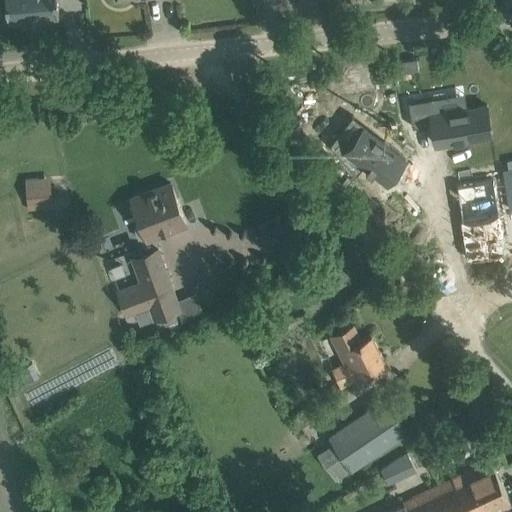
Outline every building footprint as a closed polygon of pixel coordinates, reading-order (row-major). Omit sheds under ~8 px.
[(6,0),(8,15),(8,19),(26,17),(26,21),(42,20),(42,16),(59,14),(57,0),(6,0)] [(372,66),(325,70),(327,95),(374,91),(372,66)] [(437,100),(411,104),(414,125),(434,122),(437,142),(493,133),(489,103),(438,112),(437,100)] [(338,132),(329,143),(356,173),(363,164),(386,183),(407,157),(364,123),(349,141),(338,132)] [(511,160),(503,162),(510,201),(511,201),(511,160)] [(495,177),(457,183),(462,217),(460,218),(467,258),(506,251),(495,177)] [(28,209),(52,207),(50,182),(26,184),(28,209)] [(186,223),(171,182),(132,197),(148,238),(186,223)] [(140,280),(116,288),(125,315),(149,306),(153,318),(177,310),(182,308),(178,296),(160,245),(131,255),(140,280)] [(335,333),(331,335),(343,360),(332,366),(342,386),(387,364),(372,334),(361,339),(353,324),(335,333)] [(339,447),(323,459),(336,478),(392,441),(408,429),(386,396),(369,407),(330,434),(335,442),(339,447)] [(306,407),(296,412),(302,422),(311,418),(306,407)] [(408,450),(395,459),(403,475),(417,469),(408,450)] [(404,500),(406,504),(388,511),(488,511),(511,502),(491,459),(465,471),(404,500)]
